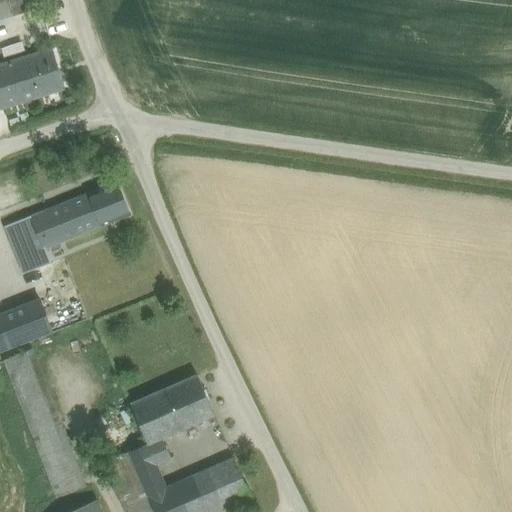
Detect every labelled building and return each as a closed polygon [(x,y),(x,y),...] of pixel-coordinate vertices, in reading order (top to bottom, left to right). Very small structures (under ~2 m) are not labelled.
[(7,0),(0,0),(0,19),(12,16),(7,0)] [(29,0),(7,0),(12,16),(32,9),(29,0)] [(52,49),(0,65),(0,109),(64,89),(52,49)] [(117,182),(87,194),(100,227),(110,223),(130,215),(117,182)] [(87,194),(30,217),(49,263),(116,237),(110,223),(100,227),(87,194)] [(30,217),(4,227),(23,274),(49,263),(30,217)] [(0,315),(0,350),(51,331),(40,300),(0,315)] [(33,349),(5,360),(35,438),(63,427),(33,349)] [(197,375),(164,389),(182,429),(214,415),(197,375)] [(161,438),(182,429),(164,389),(130,404),(144,436),(139,438),(142,446),(147,444),(147,445),(161,438)] [(139,438),(144,436),(130,404),(108,414),(122,445),(139,438)] [(63,427),(35,438),(57,497),(85,486),(63,427)] [(142,446),(128,452),(147,496),(166,487),(157,465),(170,459),(161,438),(147,445),(147,444),(142,446)] [(154,511),(147,496),(128,452),(109,460),(131,511),(154,511)] [(228,461),(178,482),(190,511),(213,511),(243,499),(228,461)] [(166,487),(147,496),(154,511),(190,511),(178,482),(166,487)]
